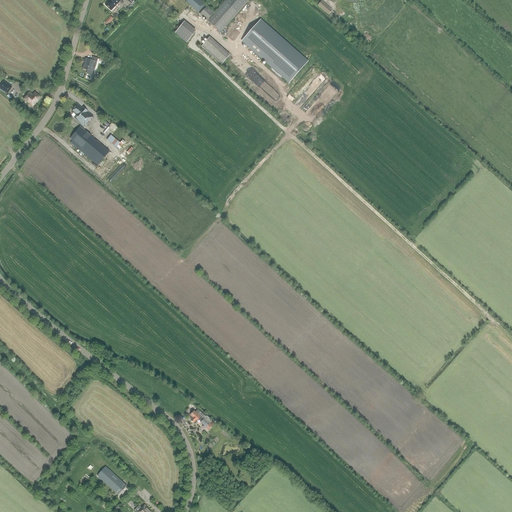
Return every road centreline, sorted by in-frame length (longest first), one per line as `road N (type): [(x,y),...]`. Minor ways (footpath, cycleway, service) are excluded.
road 1 (tertiary): [(184,511),(192,487),(185,441),(0,280)]
road 2 (tertiary): [(0,179),(55,100),(86,0)]
